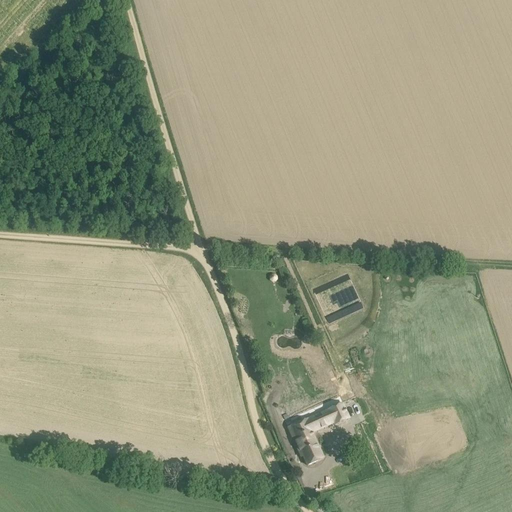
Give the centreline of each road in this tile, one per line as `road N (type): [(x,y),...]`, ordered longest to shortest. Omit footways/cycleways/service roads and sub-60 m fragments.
road 1 (track): [(199,245),(264,443),(307,511)]
road 2 (track): [(199,245),(121,0)]
road 3 (track): [(511,263),(273,248)]
road 4 (track): [(0,231),(199,245)]
road 5 (track): [(336,365),(289,260),(273,248)]
